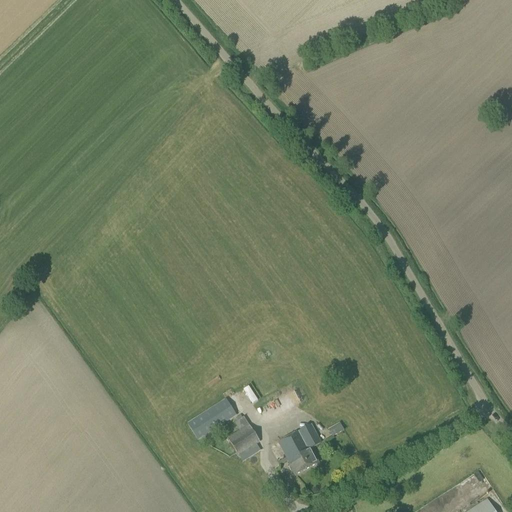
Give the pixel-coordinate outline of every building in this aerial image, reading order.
[(198,441),(236,416),(226,399),(187,424),(198,441)] [(242,462),(259,451),(260,451),(256,446),(260,443),(244,417),(234,423),(239,431),(227,438),(242,462)] [(332,437),(344,431),(340,424),(328,430),(332,437)] [(319,463),(311,448),(321,443),(311,425),(278,443),(287,458),(278,463),(279,466),(288,461),(291,466),(290,466),(295,476),(319,463)] [(495,511),(488,499),(468,511),(495,511)]
